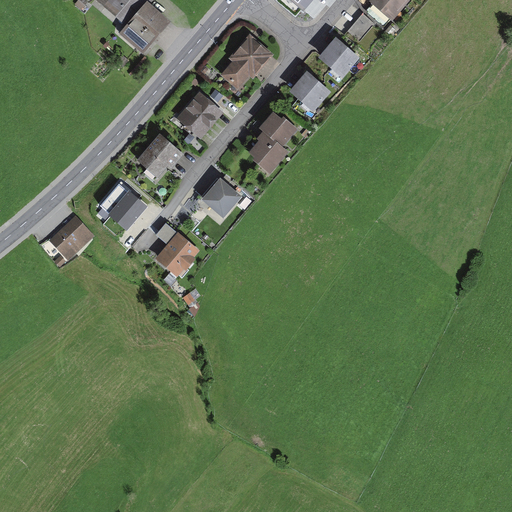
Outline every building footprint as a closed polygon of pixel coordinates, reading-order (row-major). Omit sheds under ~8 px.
[(97,0),(126,24),(120,30),(143,50),(166,23),(146,7),(151,0),(97,0)] [(281,0),(304,20),(321,0),(281,0)] [(408,0),(377,0),(373,5),(391,20),(408,0)] [(375,27),(362,17),(348,36),(360,45),(375,27)] [(270,56),(250,39),(233,60),(235,62),(224,76),(238,88),(249,74),(253,77),(270,56)] [(356,59),(336,42),(322,59),(342,76),(356,59)] [(326,93),(307,77),(294,93),(313,109),(326,93)] [(219,113),(200,97),(181,120),(200,136),(219,113)] [(292,132),(274,116),(262,130),(267,135),(251,154),(271,170),(286,152),(280,147),(292,132)] [(178,154),(160,138),(141,161),(158,176),(178,154)] [(238,197),(221,183),(205,201),(222,216),(238,197)] [(88,210),(129,243),(149,217),(108,185),(88,210)] [(95,236),(76,215),(49,240),(69,260),(95,236)] [(196,252),(178,237),(159,261),(177,275),(196,252)] [(191,296),(185,300),(190,307),(196,303),(191,296)]
